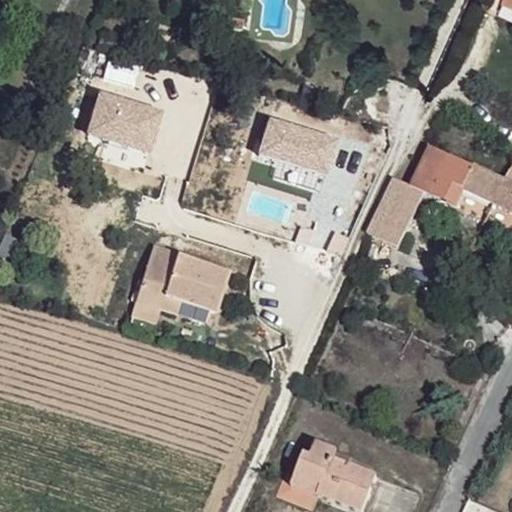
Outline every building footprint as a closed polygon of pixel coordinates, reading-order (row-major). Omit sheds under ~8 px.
[(101,37),(98,49),(110,52),(113,41),(101,37)] [(161,116),(100,100),(90,138),(151,155),(161,116)] [(271,124),(260,158),(327,179),(338,144),(271,124)] [(495,205),(505,184),(430,148),(411,188),(396,181),(370,235),(399,249),(424,194),(456,209),(465,192),(495,206),(495,205)] [(511,170),(505,184),(495,205),(495,206),(511,213),(511,170)] [(494,245),(480,239),(474,251),(488,259),(494,245)] [(153,248),(136,303),(161,310),(178,315),(182,303),(216,313),(228,272),(153,248)] [(161,310),(136,303),(132,318),(157,325),(161,310)] [(305,457),(296,481),(321,491),(317,499),(349,511),(364,511),(377,479),(334,462),(337,454),(317,446),(312,459),(305,457)] [(321,491),(296,481),(292,490),(317,499),(321,491)]
